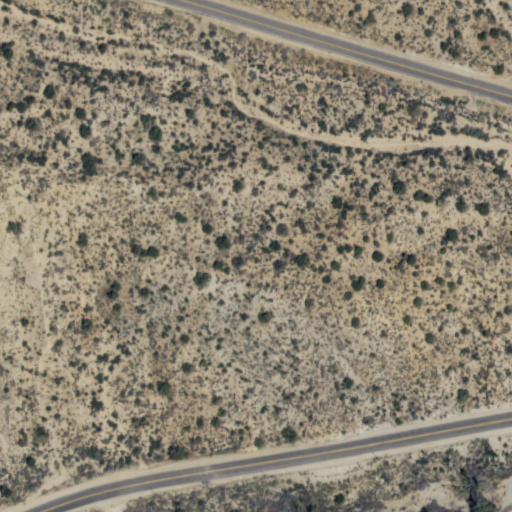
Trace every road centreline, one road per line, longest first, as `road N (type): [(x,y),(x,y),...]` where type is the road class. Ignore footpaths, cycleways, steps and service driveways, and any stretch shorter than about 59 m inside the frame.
road 1 (residential): [(46,511),(187,475),(511,420)]
road 2 (secondary): [(187,0),(511,96)]
